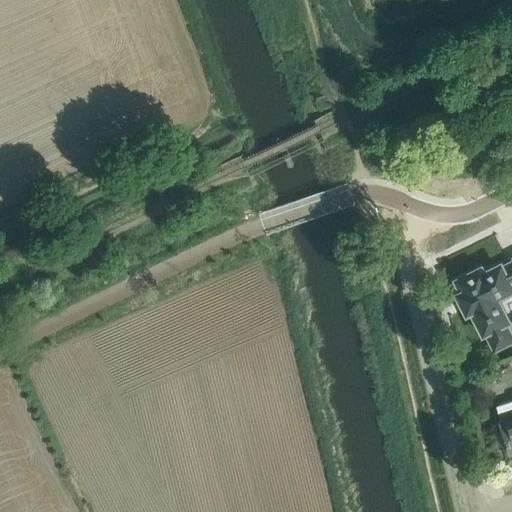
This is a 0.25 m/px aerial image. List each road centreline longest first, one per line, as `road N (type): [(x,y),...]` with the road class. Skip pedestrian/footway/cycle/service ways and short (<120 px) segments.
road 1 (residential): [(465,511),(406,263),(409,240),(419,211),(472,212),(511,192)]
road 2 (track): [(0,228),(160,152)]
